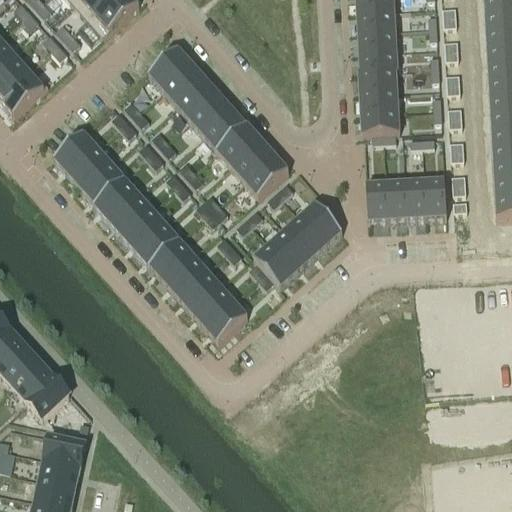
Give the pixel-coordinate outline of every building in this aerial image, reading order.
[(33,0),(26,6),(35,16),(42,9),(33,0)] [(61,0),(72,12),(85,0),(61,0)] [(85,0),(72,12),(86,28),(117,0),(85,0)] [(117,0),(86,28),(77,36),(91,52),(100,44),(102,46),(139,13),(126,0),(117,0)] [(392,0),(356,0),(355,0),(356,20),(394,18),(392,0)] [(434,0),(426,0),(427,8),(435,8),(434,0)] [(511,5),(484,7),(485,24),(511,22),(511,5)] [(42,9),(35,16),(43,25),(51,19),(42,9)] [(21,11),(14,18),(22,27),(30,21),(21,11)] [(455,16),(442,17),(443,26),(456,25),(455,16)] [(394,18),(356,20),(358,41),(395,39),(394,18)] [(30,21),(22,27),(31,37),(38,31),(30,21)] [(511,22),(485,24),(486,40),(511,38),(511,22)] [(436,25),(428,25),(429,37),(436,37),(436,25)] [(456,25),(443,26),(443,35),(456,35),(456,25)] [(63,32),(55,39),(64,48),(71,42),(63,32)] [(436,37),(429,37),(429,49),(437,49),(436,37)] [(511,38),(486,40),(487,57),(511,55),(511,38)] [(395,39),(358,41),(359,61),(396,59),(395,39)] [(71,42),(64,48),(72,58),(80,51),(71,42)] [(50,43),(42,50),(51,60),(59,53),(50,43)] [(0,47),(0,76),(14,64),(0,47)] [(457,49),(444,50),(444,60),(457,59),(457,49)] [(59,53),(51,60),(60,69),(67,62),(59,53)] [(511,55),(487,57),(488,74),(511,72),(511,55)] [(177,57),(148,83),(163,99),(192,73),(177,57)] [(396,59),(359,61),(360,81),(360,82),(396,80),(397,80),(396,59)] [(457,59),(444,60),(445,69),(458,68),(457,59)] [(14,64),(0,76),(0,105),(28,80),(28,79),(14,64)] [(438,65),(430,66),(431,78),(439,77),(438,65)] [(511,72),(488,74),(489,91),(511,89),(511,72)] [(192,73),(163,99),(176,114),(205,88),(192,73)] [(28,80),(0,105),(0,108),(14,125),(48,94),(31,76),(28,79),(28,80)] [(439,77),(431,78),(431,90),(439,89),(439,77)] [(360,81),(358,81),(359,102),(397,100),(396,80),(360,82),(360,81)] [(459,83),(446,84),(446,93),(459,92),(459,83)] [(205,88),(176,114),(190,129),(219,103),(205,88)] [(511,89),(489,91),(490,107),(511,106),(511,89)] [(459,92),(446,93),(447,102),(460,102),(459,92)] [(397,100),(359,102),(360,123),(398,121),(397,100)] [(219,103),(190,129),(203,145),(233,119),(219,103)] [(440,106),(432,107),(433,119),(435,118),(441,118),(440,106)] [(511,106),(490,107),(491,124),(511,122),(511,106)] [(131,109),(124,116),(133,125),(140,119),(131,109)] [(461,117),(448,117),(448,127),(461,126),(461,117)] [(441,118),(433,119),(434,130),(442,130),(441,118)] [(140,119),(133,125),(141,135),(149,129),(140,119)] [(233,119),(203,145),(217,160),(246,134),(246,133),(233,119)] [(119,121),(111,127),(120,137),(127,130),(119,121)] [(398,121),(360,123),(362,143),(399,142),(398,121)] [(511,122),(491,124),(491,141),(511,139),(511,122)] [(461,126),(448,127),(449,136),(462,135),(461,126)] [(127,130),(120,137),(129,146),(136,140),(127,130)] [(246,134),(217,160),(230,175),(261,148),(246,132),(246,133),(246,134)] [(511,139),(491,141),(492,158),(511,156),(511,139)] [(158,140),(151,146),(160,156),(167,150),(158,140)] [(83,141),(54,167),(68,183),(97,157),(83,141)] [(383,143),(371,144),(372,152),(384,152),(383,143)] [(395,143),(383,143),(384,152),(396,151),(395,143)] [(434,147),(422,148),(422,155),(434,155),(434,147)] [(261,148),(230,175),(244,190),(274,163),(261,148)] [(422,148),(410,148),(410,156),(422,155),(422,148)] [(167,150),(160,156),(168,166),(176,160),(167,150)] [(463,150),(450,151),(450,160),(463,159),(463,150)] [(146,151),(139,157),(147,167),(155,161),(146,151)] [(511,156),(492,158),(493,174),(511,173),(511,156)] [(97,157),(68,183),(82,199),(111,172),(97,157)] [(463,159),(450,160),(451,170),(464,169),(463,159)] [(155,161),(147,167),(156,177),(163,170),(155,161)] [(274,163),(244,190),(258,206),(288,179),(274,163)] [(186,170),(178,177),(187,187),(194,180),(186,170)] [(111,172),(82,199),(94,213),(95,214),(125,188),(111,172)] [(511,173),(493,174),(494,191),(511,190),(511,173)] [(194,180),(187,187),(195,196),(203,190),(194,180)] [(173,181),(166,188),(174,198),(182,191),(173,181)] [(464,184),(451,184),(452,194),(465,193),(464,184)] [(94,213),(94,214),(108,230),(138,203),(125,188),(95,214),(94,213)] [(444,189),(424,190),(426,227),(446,226),(444,189)] [(424,190),(405,191),(407,228),(426,227),(424,190)] [(511,190),(494,191),(495,208),(511,207),(511,190)] [(182,191),(174,198),(183,208),(190,201),(182,191)] [(286,191),(276,200),(283,207),(293,198),(286,191)] [(405,191),(386,192),(388,229),(407,228),(405,191)] [(386,192),(366,193),(368,230),(388,229),(386,192)] [(465,193),(452,194),(453,203),(466,202),(465,193)] [(276,200),(267,208),(273,216),(283,207),(276,200)] [(138,203),(108,230),(121,245),(152,218),(138,203)] [(210,203),(203,210),(211,219),(219,213),(210,203)] [(511,207),(495,208),(496,226),(511,225),(511,207)] [(203,210),(195,216),(204,226),(211,219),(203,210)] [(466,210),(453,210),(453,220),(466,219),(466,210)] [(315,212),(300,226),(326,255),(342,241),(315,212)] [(219,213),(211,219),(220,229),(228,223),(219,213)] [(152,218),(121,245),(135,260),(165,233),(152,218)] [(255,218),(246,227),(252,234),(262,226),(255,218)] [(211,219),(204,226),(213,236),(220,229),(211,219)] [(300,226),(284,239),(311,269),(326,255),(300,226)] [(246,227),(236,235),(242,243),(252,234),(246,227)] [(165,233),(135,260),(149,276),(150,275),(149,275),(179,248),(165,233)] [(284,239),(269,253),(295,282),(311,269),(284,239)] [(224,245),(217,252),(225,262),(233,255),(224,245)] [(179,248),(149,275),(150,275),(163,290),(193,264),(179,248)] [(269,253),(253,267),(279,297),(295,282),(269,253)] [(233,255),(225,262),(234,271),(241,265),(233,255)] [(193,264),(163,290),(177,305),(206,279),(193,264)] [(256,271),(249,278),(257,288),(265,281),(256,271)] [(206,279),(177,305),(190,320),(220,294),(206,279)] [(265,281),(257,288),(266,297),(273,291),(265,281)] [(220,294),(190,320),(204,336),(233,309),(220,294)] [(233,309),(204,336),(218,351),(247,325),(233,309)] [(0,327),(0,347),(10,338),(0,327)] [(10,338),(0,347),(0,376),(25,354),(10,338)] [(25,354),(0,376),(0,381),(12,395),(39,370),(25,354)] [(39,370),(12,395),(27,411),(54,386),(39,370)] [(54,386),(27,411),(42,427),(69,403),(54,386)] [(81,431),(78,444),(86,445),(89,433),(81,431)] [(49,445),(44,467),(80,475),(84,453),(49,445)] [(0,449),(0,457),(7,459),(9,451),(0,449)] [(44,467),(40,488),(75,496),(80,475),(44,467)] [(40,488),(35,509),(48,511),(71,511),(75,496),(40,488)]
